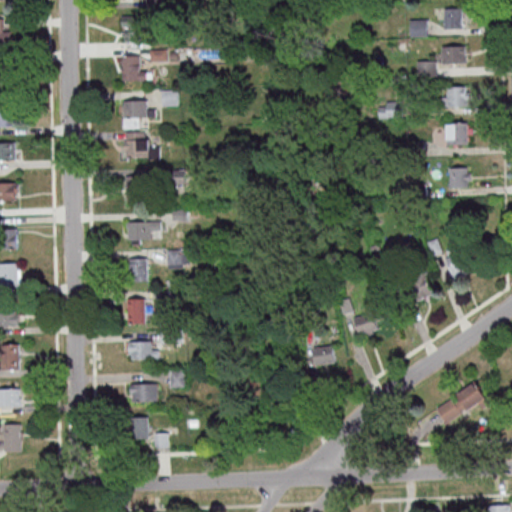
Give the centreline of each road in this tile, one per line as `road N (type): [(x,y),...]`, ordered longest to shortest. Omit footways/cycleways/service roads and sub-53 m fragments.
road 1 (residential): [(511,469),(0,490)]
road 2 (residential): [(78,487),(66,0)]
road 3 (residential): [(307,477),(368,407),(511,303)]
